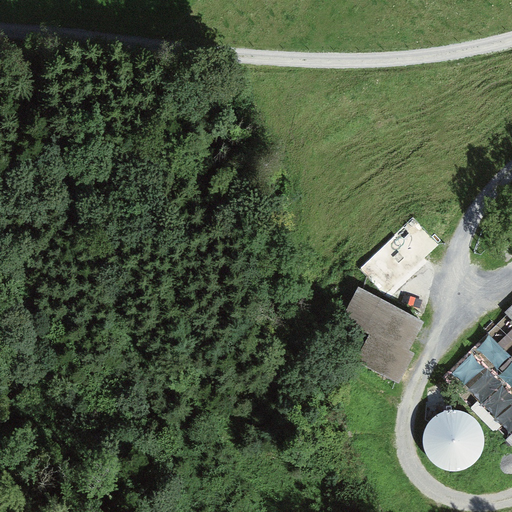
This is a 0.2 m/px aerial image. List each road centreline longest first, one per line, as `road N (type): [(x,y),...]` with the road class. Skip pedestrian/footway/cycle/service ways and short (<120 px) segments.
road 1 (track): [(511,42),(356,64),(0,33)]
road 2 (track): [(511,500),(444,500),(408,461),(405,441),(452,304),(465,239),(511,169)]
